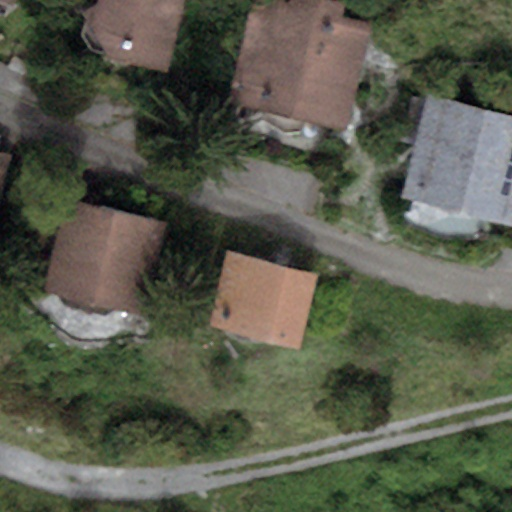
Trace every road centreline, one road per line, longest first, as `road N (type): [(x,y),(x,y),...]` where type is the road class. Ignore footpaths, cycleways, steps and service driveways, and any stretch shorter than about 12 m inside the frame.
road 1 (residential): [(511,234),(443,228),(164,126),(0,54)]
road 2 (track): [(511,345),(155,429),(114,432),(0,402)]
